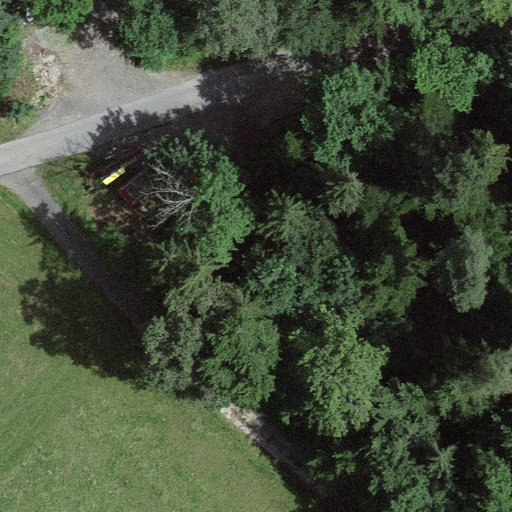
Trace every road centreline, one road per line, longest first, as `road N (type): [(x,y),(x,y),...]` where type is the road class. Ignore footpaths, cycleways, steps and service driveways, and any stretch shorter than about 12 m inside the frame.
road 1 (track): [(5,159),(364,511)]
road 2 (track): [(85,133),(87,55),(123,0)]
